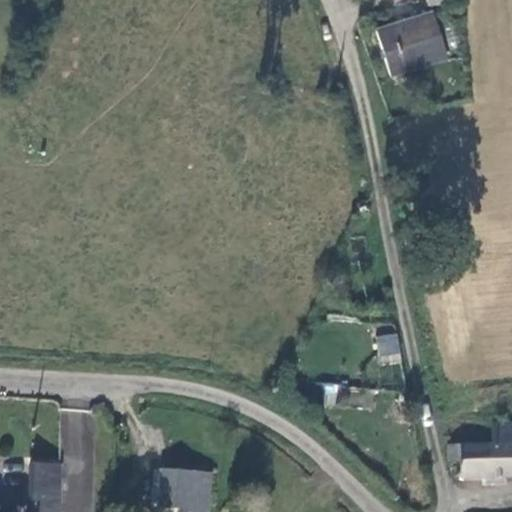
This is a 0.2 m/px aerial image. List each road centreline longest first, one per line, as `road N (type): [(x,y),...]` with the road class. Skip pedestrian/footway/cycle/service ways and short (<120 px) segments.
road 1 (track): [(333,0),(449,511)]
road 2 (unclassified): [(383,511),(310,443),(221,395),(0,377)]
